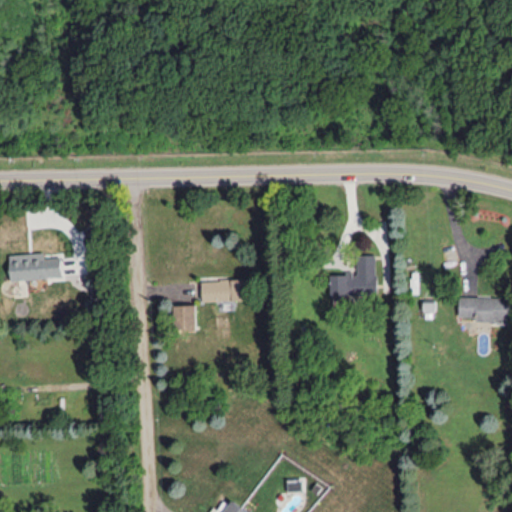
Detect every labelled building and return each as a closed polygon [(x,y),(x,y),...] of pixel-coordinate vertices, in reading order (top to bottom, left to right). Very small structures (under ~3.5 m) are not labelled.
[(61,256),(44,257),(43,252),(9,253),(10,278),(62,276),(61,256)] [(330,272),(330,296),(376,296),(376,253),(356,254),(356,272),(330,272)] [(202,279),(202,300),(248,299),(247,278),(202,279)] [(511,297),(460,295),(460,315),(477,316),(477,321),(511,322),(511,297)] [(195,303),(174,304),(175,328),(196,328),(195,303)] [(251,511),(252,511),(231,499),(223,511),(251,511)]
